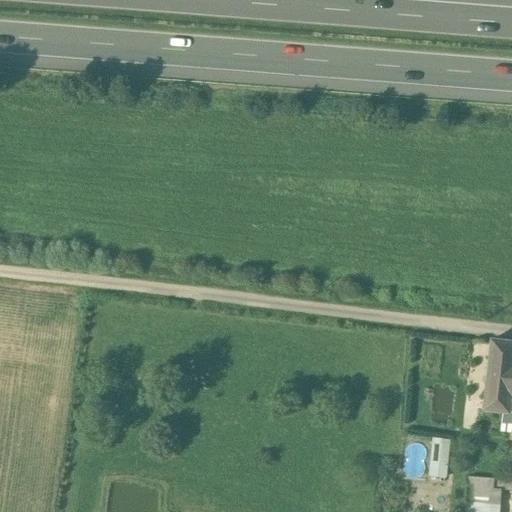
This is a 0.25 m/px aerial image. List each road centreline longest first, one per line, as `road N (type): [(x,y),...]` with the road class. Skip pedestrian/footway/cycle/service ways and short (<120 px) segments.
road 1 (unclassified): [(0,261),(511,324)]
road 2 (motorway): [(0,27),(511,68)]
road 3 (motorway): [(511,18),(274,0)]
